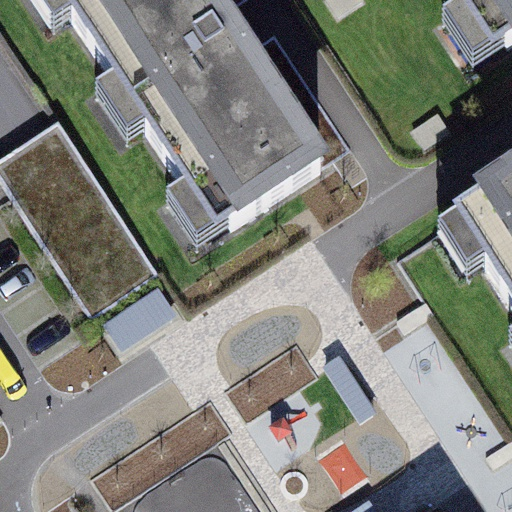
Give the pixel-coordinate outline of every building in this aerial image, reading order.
[(75,0),(216,213),(322,144),(227,0),(75,0)] [(511,0),(478,0),(498,29),(511,19),(511,0)] [(61,133),(0,172),(0,178),(93,321),(156,280),(61,133)] [(511,168),(458,203),(511,284),(511,168)] [(106,317),(119,343),(148,328),(144,320),(174,306),(165,288),(106,317)] [(382,511),(373,496),(346,511),(382,511)]
